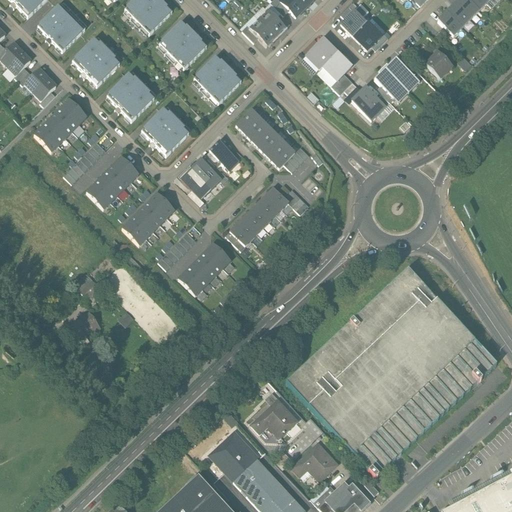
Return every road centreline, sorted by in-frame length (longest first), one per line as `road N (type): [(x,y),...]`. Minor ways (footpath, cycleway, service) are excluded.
road 1 (secondary): [(336,263),(72,511)]
road 2 (residential): [(0,14),(164,180)]
road 3 (residential): [(317,20),(369,68),(440,0)]
road 4 (unclassified): [(391,511),(511,395)]
road 5 (residential): [(164,180),(210,226),(263,173)]
